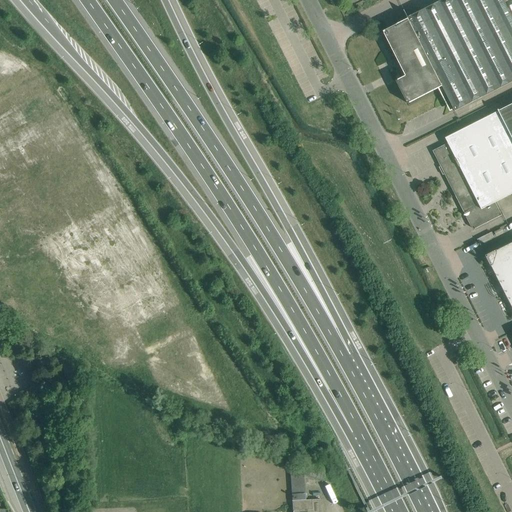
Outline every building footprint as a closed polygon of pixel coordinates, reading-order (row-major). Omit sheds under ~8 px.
[(398,24),(393,27),(384,32),(384,33),(385,33),(389,31),(402,56),(398,58),(402,67),(404,67),(409,76),(398,81),(398,80),(396,81),(408,104),(409,103),(407,99),(440,82),(442,86),(446,93),(449,92),(456,106),(453,107),(455,111),(511,82),(511,17),(503,0),(445,0),(415,16),(412,11),(406,14),(409,21),(399,26),(398,24)] [(402,56),(389,31),(385,33),(398,58),(402,56)] [(440,82),(407,99),(409,103),(442,86),(440,82)] [(511,104),(499,111),(446,138),(448,143),(433,151),(464,212),(465,213),(464,215),(466,216),(467,217),(466,217),(471,227),(473,226),(474,228),(475,228),(501,214),(494,202),(511,192),(511,104)] [(0,241),(6,256),(54,235),(78,291),(87,287),(92,300),(141,280),(76,125),(0,156),(0,241)] [(492,232),(477,239),(480,245),(494,238),(492,232)] [(511,232),(500,239),(501,241),(488,248),(502,275),(497,277),(511,307),(511,232)] [(67,296),(54,284),(32,306),(45,318),(67,296)] [(93,348),(111,340),(100,315),(81,323),(93,348)] [(320,480),(320,469),(289,463),(292,511),(320,511),(320,497),(306,498),(306,476),(320,480)]
